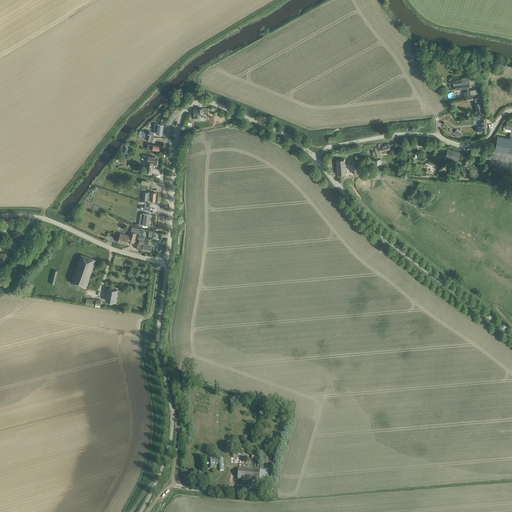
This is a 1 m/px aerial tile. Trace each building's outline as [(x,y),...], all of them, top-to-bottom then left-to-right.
[(462,79),(453,80),(454,85),(455,85),(455,89),(469,88),(468,82),(471,82),(470,75),(462,76),(462,79)] [(475,104),(477,113),(482,111),(478,97),(475,98),(475,99),(474,100),(475,104)] [(193,109),(194,120),(197,120),(197,117),(198,117),(198,114),(203,114),(208,114),(208,108),(203,108),(198,108),(198,109),(193,109)] [(479,133),(482,132),(487,132),(485,118),(481,119),(481,127),(478,127),(479,133)] [(154,124),(154,129),(157,130),(156,134),(162,135),(163,125),(157,124),(154,124)] [(145,132),(140,130),(137,135),(146,140),(147,136),(144,135),(145,132)] [(511,138),(497,136),(495,149),(511,152),(511,138)] [(379,146),(375,147),(376,153),(383,151),(391,149),(390,149),(395,147),(394,144),(389,145),(389,144),(383,145),(382,143),(378,144),(379,146)] [(447,149),(445,156),(455,158),(454,160),(457,161),(458,159),(460,152),(447,149)] [(155,157),(148,156),(145,173),(151,174),(152,168),(155,169),(156,164),(157,165),(158,160),(155,159),(155,157)] [(344,159),(336,160),(337,174),(339,174),(339,178),(343,178),(342,174),(345,174),(344,159)] [(147,200),(155,201),(156,192),(150,192),(143,192),(142,200),(147,200)] [(91,205),(88,212),(95,215),(98,208),(91,205)] [(150,214),(143,213),(142,215),(142,219),(140,219),(139,224),(143,225),(143,224),(149,224),(150,214)] [(27,226),(14,225),(13,232),(25,232),(25,233),(28,233),(28,226),(28,225),(27,225),(27,226)] [(120,234),(118,242),(126,244),(127,241),(133,242),(136,233),(136,231),(137,228),(133,227),(133,229),(132,232),(131,231),(129,236),(120,234)] [(138,238),(139,239),(138,244),(143,245),(142,250),(150,251),(151,245),(144,244),(145,239),(145,237),(141,236),(142,235),(142,234),(142,232),(143,233),(144,229),(143,228),(141,228),(140,229),(139,234),(138,238)] [(86,288),(96,260),(81,254),(71,282),(86,288)] [(117,290),(108,288),(105,301),(115,302),(117,290)] [(209,461),(207,461),(207,464),(207,466),(207,470),(215,470),(215,465),(216,464),(218,464),(218,463),(218,461),(218,460),(214,460),(210,461),(209,461)] [(238,480),(246,480),(259,481),(260,473),(260,470),(239,469),(238,473),(238,480)]
